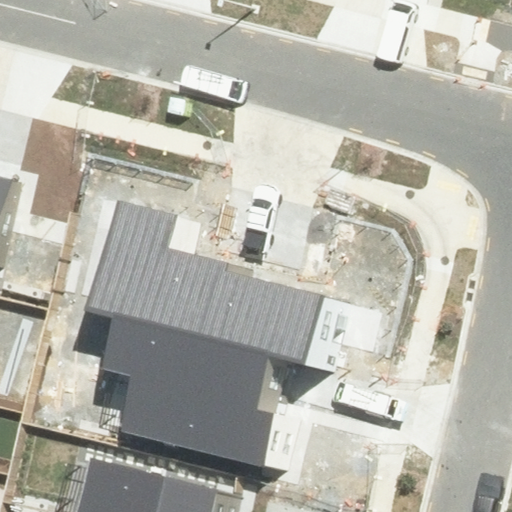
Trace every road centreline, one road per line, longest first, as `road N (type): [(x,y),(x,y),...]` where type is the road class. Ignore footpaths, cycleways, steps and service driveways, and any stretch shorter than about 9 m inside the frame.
road 1 (residential): [(511,143),(0,5)]
road 2 (residential): [(464,511),(511,316)]
